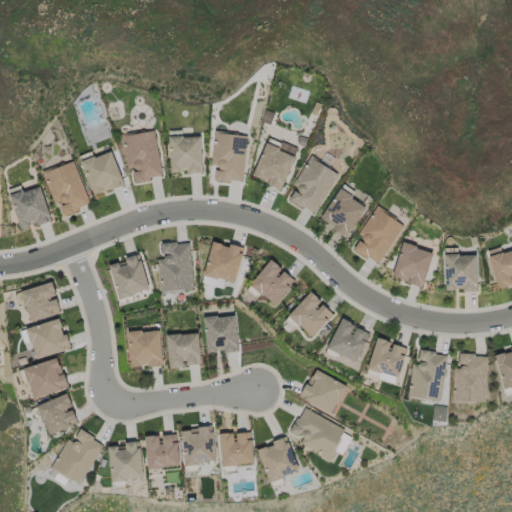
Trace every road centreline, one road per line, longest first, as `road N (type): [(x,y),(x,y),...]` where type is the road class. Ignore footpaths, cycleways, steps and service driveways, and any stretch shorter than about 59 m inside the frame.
road 1 (residential): [(511,307),(482,320),(406,320),(350,292),(272,230),(208,213),(138,216),(82,244),(0,266)]
road 2 (residential): [(264,390),(124,408),(98,382),(94,299),(66,248)]
